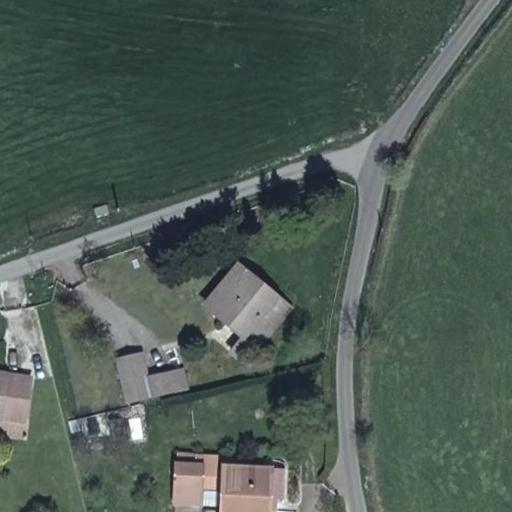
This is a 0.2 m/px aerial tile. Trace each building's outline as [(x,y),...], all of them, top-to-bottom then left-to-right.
[(239,269),(207,309),(260,351),(291,312),(239,269)] [(144,356),(120,363),(131,406),(179,394),(174,374),(150,380),(144,356)] [(22,378),(0,374),(0,419),(18,421),(25,422),(31,378),(22,378)] [(178,456),(178,467),(197,467),(197,458),(178,456)] [(219,469),(219,459),(197,458),(197,467),(178,467),(176,504),(201,505),(202,493),(202,468),(219,469)] [(202,468),(202,493),(224,493),(225,470),(219,469),(202,468)] [(225,470),(224,493),(223,511),(270,511),(271,503),(273,472),(225,470)] [(288,473),(273,472),(271,503),(279,502),(287,503),(288,473)] [(271,503),(270,511),(278,511),(279,502),(271,503)]
